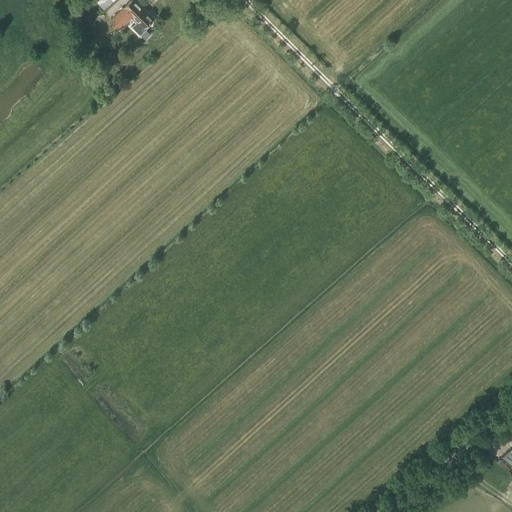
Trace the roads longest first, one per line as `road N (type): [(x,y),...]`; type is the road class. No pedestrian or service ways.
road 1 (track): [(511,264),(244,0)]
road 2 (tertiary): [(394,511),(511,408)]
